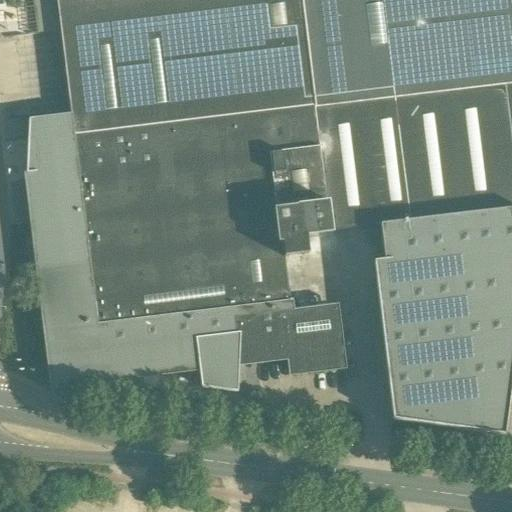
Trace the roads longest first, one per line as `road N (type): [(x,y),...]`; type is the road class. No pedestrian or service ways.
road 1 (tertiary): [(511,504),(199,460)]
road 2 (tertiary): [(199,460),(0,415)]
road 3 (tertiary): [(0,451),(199,460)]
